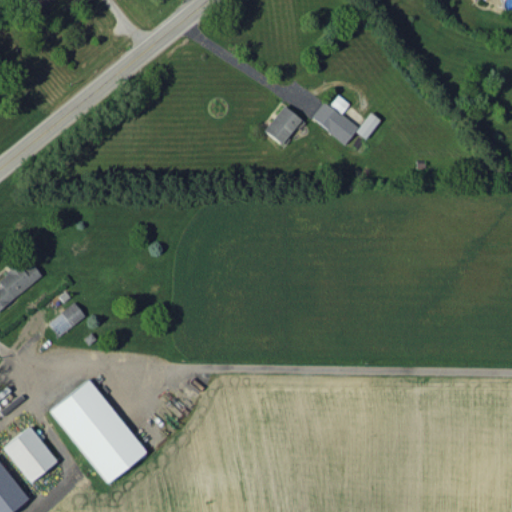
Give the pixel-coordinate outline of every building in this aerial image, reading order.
[(23,0),(33,12),(48,0),(23,0)] [(322,101),(310,118),(344,143),(357,126),(340,113),(348,102),(336,94),(328,105),(322,101)] [(300,119),(282,104),(262,129),(280,144),(300,119)] [(354,131),(364,139),(379,119),(369,111),(354,131)] [(0,284),(0,307),(41,275),(31,263),(22,270),(16,263),(0,275),(0,284)] [(84,314),(72,300),(47,323),(58,336),(84,314)] [(49,408),(104,482),(144,453),(89,378),(49,408)] [(30,481),(56,460),(28,425),(2,447),(30,481)] [(0,511),(8,511),(27,498),(0,463),(0,511)]
